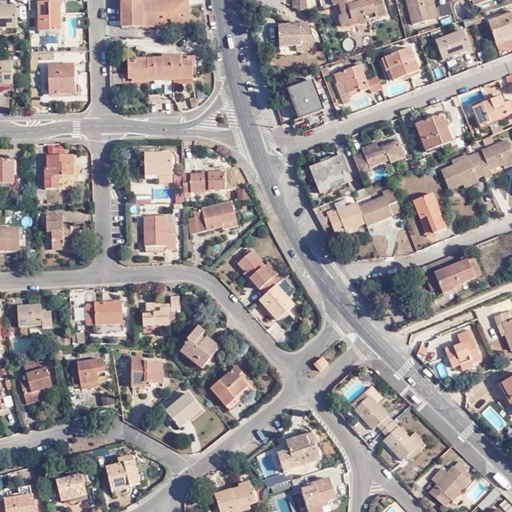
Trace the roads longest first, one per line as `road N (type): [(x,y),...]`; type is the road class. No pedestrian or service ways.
road 1 (residential): [(290,369),(210,282),(192,273),(104,276)]
road 2 (residential): [(191,474),(110,422),(0,452)]
road 3 (tertiary): [(253,135),(297,247),(351,313)]
road 4 (tertiary): [(376,338),(511,474)]
road 5 (residential): [(104,276),(100,127)]
road 6 (residential): [(191,474),(307,390)]
road 7 (residential): [(100,127),(99,0)]
